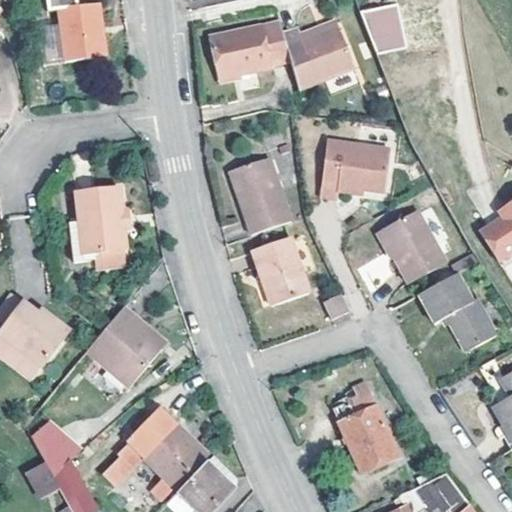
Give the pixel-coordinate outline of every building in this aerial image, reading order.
[(62,13),(80,11),(78,0),(49,0),(52,15),(62,13)] [(45,37),(50,68),(109,59),(102,8),(80,11),(62,13),(65,34),(45,37)] [(360,20),(378,61),(408,53),(396,9),(360,20)] [(252,72),(293,63),(287,39),(284,29),(262,34),(260,27),(240,31),(252,72)] [(239,75),(252,72),(240,31),(207,39),(216,80),(239,75)] [(348,32),(306,43),(307,51),(350,39),(348,32)] [(303,33),(287,39),(293,63),(302,95),(361,81),(350,39),(307,51),(306,43),(303,33)] [(239,75),(216,80),(218,91),(241,86),(239,75)] [(340,198),(366,200),(386,203),(391,161),(325,153),(318,207),(338,211),(339,207),(340,198)] [(253,239),(292,223),(270,161),(230,174),(253,239)] [(77,196),(80,224),(84,260),(124,256),(122,235),(126,234),(123,214),(122,192),(77,196)] [(340,198),(339,207),(364,210),(366,200),(340,198)] [(123,214),(126,234),(134,234),(132,214),(123,214)] [(511,262),(511,218),(503,225),(506,229),(481,246),(499,271),(511,262)] [(395,263),(391,265),(405,291),(444,270),(416,219),(382,238),(395,263)] [(85,267),(84,260),(80,224),(68,225),(72,268),(85,267)] [(388,267),(391,265),(395,263),(382,238),(374,242),(388,267)] [(291,240),(252,252),(269,307),(308,295),(291,240)] [(453,272),(458,281),(478,270),(473,261),(453,272)] [(473,308),(458,281),(420,302),(435,331),(446,324),(466,359),(497,341),(477,305),(473,308)] [(331,322),(348,315),(346,311),(339,297),(325,303),(331,322)] [(0,310),(0,328),(4,332),(23,309),(10,298),(0,310)] [(35,318),(23,309),(4,332),(0,337),(0,342),(39,373),(68,337),(39,314),(35,318)] [(166,348),(123,312),(116,320),(159,356),(166,348)] [(124,397),(159,356),(116,320),(103,336),(83,360),(124,397)] [(0,357),(31,383),(39,373),(0,342),(0,357)] [(511,446),(511,376),(500,383),(509,401),(492,411),(511,446)] [(359,398),(333,410),(363,477),(401,460),(364,384),(354,388),(359,398)] [(166,411),(100,466),(112,482),(142,456),(163,479),(151,492),(161,502),(205,458),(166,411)] [(43,465),(52,481),(79,450),(47,423),(31,444),(35,451),(43,465)] [(207,466),(233,491),(235,478),(215,458),(207,466)] [(37,498),(55,487),(52,481),(43,465),(24,475),(37,498)] [(213,511),(233,491),(207,466),(167,506),(173,511),(213,511)] [(93,511),(68,468),(52,481),(55,487),(69,511),(93,511)] [(471,511),(446,476),(399,498),(405,511),(471,511)]
